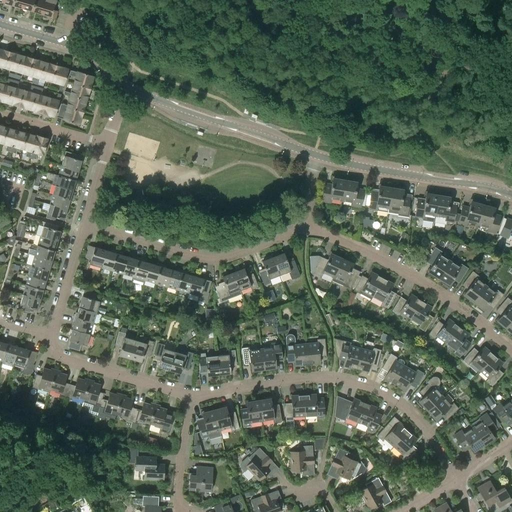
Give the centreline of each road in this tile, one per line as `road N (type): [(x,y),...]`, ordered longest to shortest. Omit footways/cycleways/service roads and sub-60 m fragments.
road 1 (residential): [(456,481),(404,410),(357,384),(294,380),(189,396)]
road 2 (residential): [(511,353),(394,268),(304,227)]
road 3 (residential): [(304,227),(211,260),(83,224)]
road 4 (tertiary): [(317,156),(129,89)]
road 5 (tertiary): [(511,196),(317,156)]
road 6 (residential): [(189,396),(63,358),(47,336)]
road 7 (tertiary): [(129,89),(78,47),(0,24)]
